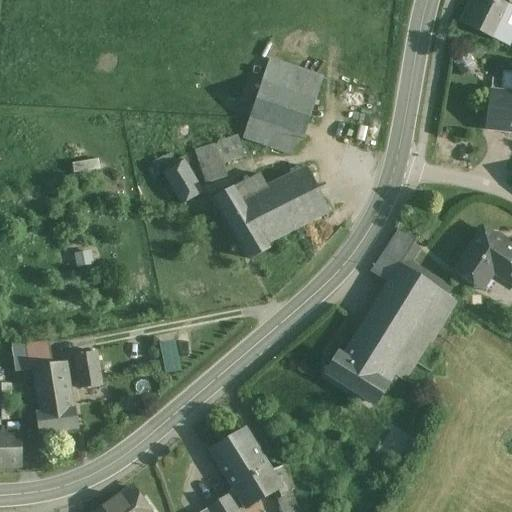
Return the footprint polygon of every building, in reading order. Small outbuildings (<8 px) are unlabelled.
[(511,4),(502,0),(472,0),(462,23),(485,34),(496,40),(503,26),(511,7),(511,4)] [(511,30),(503,26),(496,40),(505,44),(511,30)] [(287,67),(275,63),(267,84),(279,89),(287,67)] [(327,82),(287,67),(279,89),(319,103),(320,100),(327,82)] [(279,89),(267,84),(252,121),(299,138),(304,140),(311,124),(319,103),(279,89)] [(511,93),(491,91),(487,130),(511,132),(511,93)] [(223,145),(215,119),(186,127),(194,153),(197,152),(216,147),(223,145)] [(299,138),(252,121),(245,140),(292,158),(299,138)] [(223,145),(216,147),(221,166),(245,159),(240,140),(223,145)] [(216,147),(197,152),(205,183),(224,178),(221,166),(216,147)] [(171,153),(153,163),(160,176),(162,174),(178,166),(175,162),(171,153)] [(202,193),(184,162),(178,166),(162,174),(181,205),(202,193)] [(266,188),(258,191),(254,182),(252,183),(243,187),(248,197),(240,200),(234,189),(214,199),(251,262),(267,251),(269,250),(267,246),(266,245),(329,213),(306,168),(266,188)] [(260,176),(234,189),(240,200),(248,197),(243,187),(252,183),(254,182),(258,191),(266,188),(260,176)] [(430,217),(417,236),(427,242),(440,223),(432,218),(430,217)] [(401,231),(373,274),(387,283),(399,265),(414,240),(401,231)] [(511,250),(483,231),(455,273),(481,290),(492,272),(511,285),(511,250)] [(445,294),(399,265),(387,283),(373,305),(417,335),(445,294)] [(417,335),(390,373),(422,394),(435,375),(413,360),(453,299),(445,294),(417,335)] [(373,305),(341,357),(383,384),(390,373),(417,335),(373,305)] [(25,345),(11,340),(15,373),(29,371),(27,357),(25,345)] [(92,352),(79,356),(86,388),(100,384),(92,352)] [(27,357),(29,371),(32,370),(48,367),(46,354),(27,357)] [(341,357),(337,355),(325,374),(374,404),(387,386),(383,384),(341,357)] [(40,416),(74,410),(66,364),(48,367),(32,370),(40,416)] [(11,385),(0,385),(0,421),(11,421),(11,414),(11,385)] [(40,416),(38,416),(40,433),(77,428),(74,410),(40,416)] [(245,430),(209,452),(210,453),(209,454),(220,470),(244,510),(278,490),(281,488),(271,471),(245,430)] [(21,433),(0,433),(0,468),(21,468),(21,433)] [(416,448),(401,438),(387,457),(403,468),(416,448)] [(293,490),(284,466),(271,471),(281,488),(278,490),(281,500),(291,491),(293,490)] [(148,511),(132,489),(105,508),(98,511),(148,511)] [(291,491),(281,500),(277,501),(280,511),(295,511),(296,511),(297,511),(291,491)] [(239,511),(229,496),(207,510),(208,511),(239,511)]
